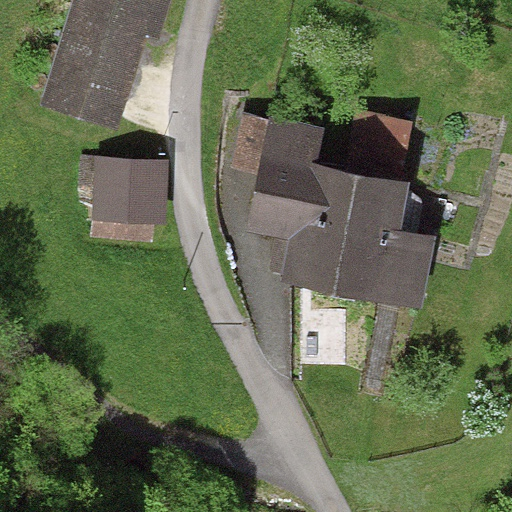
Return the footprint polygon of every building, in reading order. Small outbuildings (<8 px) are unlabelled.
[(74,0),(41,105),(118,129),(148,35),(158,38),(170,0),(74,0)] [(270,120),(244,111),(231,166),(259,175),(270,120)] [(414,122),(360,112),(348,171),(403,181),(414,122)] [(326,127),(271,116),(270,120),(259,175),(248,232),(277,238),(271,271),(283,273),(281,283),(422,310),(436,236),(404,230),(413,183),(403,181),(348,171),(319,165),(326,127)] [(165,223),(168,158),(80,155),(80,198),(94,206),(92,238),(154,240),(155,223),(165,223)]
